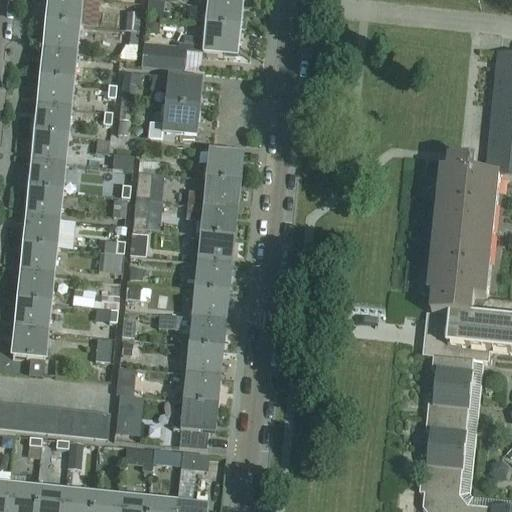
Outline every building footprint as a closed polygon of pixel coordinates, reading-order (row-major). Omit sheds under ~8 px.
[(49,0),(46,26),(78,30),(80,8),(83,8),(84,2),(65,0),(49,0)] [(240,3),(209,0),(205,0),(205,6),(208,6),(205,28),(237,31),(240,3)] [(148,3),(146,21),(163,23),(165,5),(148,3)] [(126,33),(138,35),(139,17),(127,15),(126,33)] [(145,36),(152,37),(159,31),(159,24),(146,22),(145,36)] [(123,53),(124,24),(105,24),(104,52),(123,53)] [(78,30),(46,26),(44,54),(78,58),(79,51),(76,51),(78,30)] [(179,53),(143,49),(141,71),(183,75),(185,55),(233,60),(234,60),(237,31),(205,28),(204,40),(185,38),(184,46),(180,46),(179,53)] [(136,49),(138,36),(130,36),(128,48),(136,49)] [(41,82),(72,86),(75,64),(78,64),(78,58),(44,54),(41,82)] [(488,180),(500,181),(511,182),(511,57),(498,56),(487,166),(489,167),(488,178),(488,180)] [(167,87),(165,108),(197,112),(199,89),(200,89),(200,88),(199,88),(200,83),(199,83),(168,80),(168,81),(165,81),(165,86),(167,87)] [(70,107),(72,86),(41,82),(38,110),(73,114),(73,108),(70,107)] [(123,88),(121,104),(133,105),(135,89),(123,88)] [(103,105),(114,106),(115,106),(116,90),(104,89),(103,105)] [(121,105),(119,122),(130,124),(131,106),(121,105)] [(194,134),(197,112),(165,108),(163,127),(151,126),(149,143),(173,145),(174,138),(193,140),(193,141),(194,141),(194,135),(196,135),(196,134),(194,134)] [(35,138),(67,141),(69,119),(72,119),(73,114),(38,110),(35,138)] [(112,117),(104,116),(103,129),(111,129),(112,117)] [(32,165),(67,169),(68,163),(65,163),(67,141),(35,138),(32,165)] [(208,161),(205,183),(237,186),(240,157),(239,157),(239,158),(208,154),(208,156),(206,155),(205,161),(208,161)] [(133,161),(114,159),(113,169),(132,171),(133,161)] [(442,173),(427,318),(451,320),(447,361),(474,364),(474,365),(483,366),(489,366),(490,354),(511,356),(511,325),(472,321),(474,302),(487,303),(500,181),(488,180),(488,178),(475,177),(476,165),(450,163),(448,174),(442,173)] [(159,166),(139,164),(138,176),(152,177),(158,178),(159,166)] [(67,169),(32,165),(29,194),(61,197),(63,175),(66,175),(67,169)] [(135,204),(149,205),(152,177),(138,176),(135,204)] [(237,186),(205,183),(204,197),(189,196),(187,209),(235,214),(237,186)] [(129,203),(130,190),(122,190),(121,202),(129,203)] [(61,197),(29,194),(27,221),(61,225),(61,219),(59,218),(61,197)] [(113,204),(111,220),(126,222),(128,205),(113,204)] [(133,232),(147,233),(149,205),(135,204),(133,232)] [(232,242),(235,214),(187,209),(186,223),(201,224),(200,238),(232,242)] [(60,230),(61,225),(27,221),(24,249),(56,252),(58,230),(60,230)] [(115,238),(125,239),(126,231),(116,230),(115,238)] [(146,250),(147,239),(131,237),(130,249),(146,250)] [(195,261),(194,266),(229,270),(232,242),(200,238),(198,261),(195,261)] [(115,258),(123,259),(124,247),(116,246),(115,258)] [(21,276),(55,280),(56,274),(53,274),(56,252),(24,249),(21,276)] [(98,275),(120,277),(122,259),(100,257),(98,275)] [(226,298),(229,270),(194,266),(193,273),(196,273),(194,295),(226,298)] [(142,285),(143,272),(129,271),(128,283),(142,285)] [(18,304),(50,307),(52,286),(55,286),(55,280),(21,276),(18,304)] [(128,303),(140,304),(141,291),(129,290),(128,303)] [(72,309),(100,312),(101,299),(95,298),(95,296),(73,293),(72,309)] [(189,316),(188,322),(223,326),(226,298),(194,295),(192,316),(189,316)] [(100,312),(117,314),(118,300),(101,299),(100,312)] [(50,307),(18,304),(15,332),(50,336),(50,330),(48,330),(50,307)] [(117,315),(109,314),(108,327),(116,327),(117,315)] [(220,354),(223,326),(188,322),(176,321),(174,334),(190,336),(188,350),(220,354)] [(124,325),(123,341),(134,342),(135,326),(124,325)] [(50,336),(15,332),(12,361),(26,362),(26,363),(31,363),(44,364),(46,342),(49,342),(50,336)] [(110,367),(112,346),(98,344),(96,366),(110,367)] [(139,362),(140,347),(122,346),(121,360),(139,362)] [(218,381),(220,354),(188,350),(186,372),(183,372),(183,378),(218,381)] [(474,364),(447,361),(428,359),(427,360),(433,360),(432,375),(437,375),(433,408),(428,407),(426,436),(430,436),(427,469),(422,468),(420,497),(424,497),(423,511),(422,511),(511,511),(511,504),(473,500),(470,497),(483,366),(474,365),(474,364)] [(116,399),(117,399),(119,399),(133,401),(135,374),(118,372),(116,388),(116,399)] [(185,384),(183,406),(215,410),(218,381),(183,378),(182,384),(185,384)] [(212,438),(215,410),(183,406),(181,424),(173,423),(172,434),(180,434),(178,451),(205,454),(207,437),(212,438)] [(1,407),(0,417),(0,432),(10,434),(13,408),(1,407)] [(22,435),(25,409),(13,408),(10,434),(22,435)] [(25,409),(22,435),(34,436),(37,411),(25,409)] [(49,412),(37,411),(34,436),(46,438),(49,412)] [(58,439),(61,413),(49,412),(46,438),(58,439)] [(61,413),(58,439),(70,440),(73,414),(61,413)] [(85,415),(73,414),(70,440),(82,441),(85,415)] [(94,442),(97,417),(85,415),(82,441),(94,442)] [(97,417),(94,442),(107,444),(109,418),(97,417)] [(126,423),(125,441),(135,442),(137,424),(126,423)] [(29,442),(28,450),(40,451),(41,443),(29,442)] [(56,445),(55,453),(68,454),(68,446),(56,445)] [(68,460),(82,461),(83,448),(69,447),(68,460)] [(151,476),(152,468),(152,466),(153,454),(125,452),(124,468),(142,469),(142,475),(151,476)] [(153,468),(179,471),(180,457),(154,454),(153,468)] [(203,476),(205,460),(181,457),(180,471),(179,474),(194,475),(203,476)] [(176,502),(176,507),(191,509),(194,475),(179,474),(176,502)] [(0,511),(6,511),(9,487),(3,486),(3,489),(0,488),(0,511)] [(15,488),(9,487),(6,511),(34,511),(37,493),(15,491),(15,488)] [(59,495),(37,493),(34,511),(63,511),(65,493),(59,492),(59,495)] [(71,493),(65,493),(63,511),(90,511),(92,499),(71,496),(71,493)] [(119,511),(121,499),(115,498),(114,501),(92,499),(90,511),(119,511)] [(121,499),(119,511),(147,511),(148,504),(126,502),(127,499),(121,499)] [(148,504),(147,511),(175,511),(176,507),(176,502),(164,501),(163,506),(148,504)]
